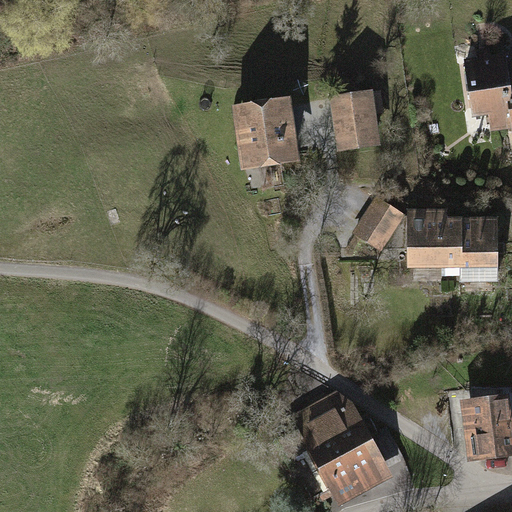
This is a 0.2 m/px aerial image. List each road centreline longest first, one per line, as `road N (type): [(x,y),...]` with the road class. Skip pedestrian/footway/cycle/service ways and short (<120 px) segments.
road 1 (track): [(0,270),(113,279),(189,297),(315,367)]
road 2 (residential): [(505,493),(315,367)]
road 3 (unclassified): [(505,493),(367,511)]
